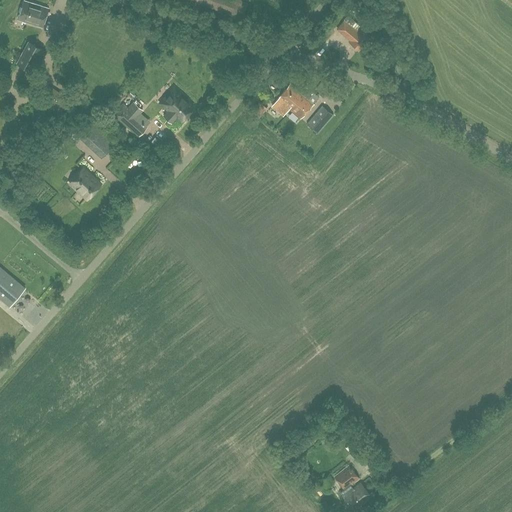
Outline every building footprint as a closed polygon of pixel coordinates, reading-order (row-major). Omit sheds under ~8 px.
[(43,28),(49,8),(24,0),(17,20),(43,28)] [(188,0),(242,19),(247,4),(236,0),(188,0)] [(344,20),(337,29),(350,41),(349,42),(359,50),(371,37),(360,28),(357,31),(344,20)] [(43,49),(28,41),(16,63),(31,71),(43,49)] [(304,89),(301,92),(290,83),(277,99),(300,119),(313,103),(308,99),(316,89),(308,83),(303,88),(304,89)] [(60,112),(68,99),(51,88),(42,101),(60,112)] [(160,103),(169,111),(164,116),(172,123),(177,117),(182,121),(194,108),(188,103),(190,102),(174,88),(160,103)] [(136,117),(139,113),(142,110),(134,102),(128,109),(123,104),(114,115),(138,136),(146,127),(146,126),(136,117)] [(260,102),(251,112),(258,118),(266,108),(260,102)] [(318,134),(333,115),(322,105),(306,124),(318,134)] [(64,155),(68,159),(74,153),(70,149),(64,155)] [(101,184),(83,168),(70,182),(87,199),(101,184)] [(0,298),(10,306),(25,288),(0,266),(0,298)] [(353,489),(350,486),(359,479),(348,465),(334,476),(344,489),(340,492),(353,509),(370,496),(361,484),(353,489)] [(331,488),(329,486),(334,482),(329,475),(320,483),(325,490),(325,489),(327,491),(331,488)]
